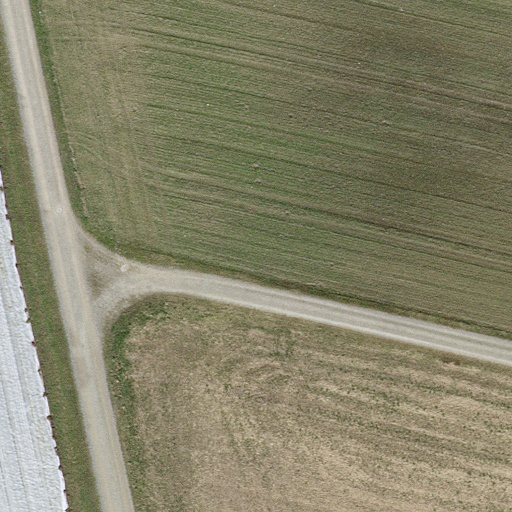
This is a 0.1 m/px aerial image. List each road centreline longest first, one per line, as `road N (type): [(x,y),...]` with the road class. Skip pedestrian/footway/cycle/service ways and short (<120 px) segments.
road 1 (track): [(17,0),(119,511)]
road 2 (track): [(511,361),(68,258)]
